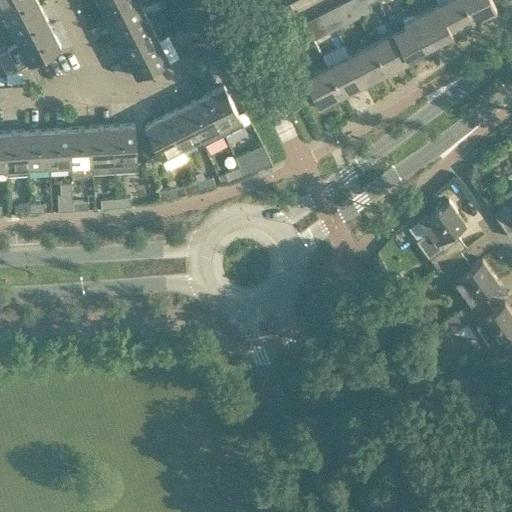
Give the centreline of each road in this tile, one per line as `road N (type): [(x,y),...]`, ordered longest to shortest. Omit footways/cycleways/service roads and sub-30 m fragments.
road 1 (tertiary): [(511,54),(270,225)]
road 2 (tertiary): [(289,253),(511,93)]
road 3 (tertiary): [(384,511),(313,396),(278,291)]
road 4 (tertiary): [(237,304),(321,511)]
road 5 (tertiary): [(209,239),(162,250),(0,259)]
road 6 (tertiary): [(0,296),(209,283)]
